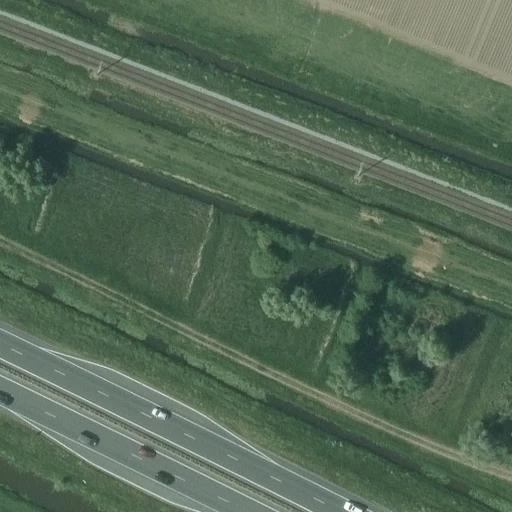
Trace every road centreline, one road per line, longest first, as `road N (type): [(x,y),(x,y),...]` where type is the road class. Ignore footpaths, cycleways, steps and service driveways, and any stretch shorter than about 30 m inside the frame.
road 1 (track): [(0,243),(394,430),(511,473)]
road 2 (trunk): [(341,511),(0,347)]
road 3 (trunk): [(0,392),(247,511)]
